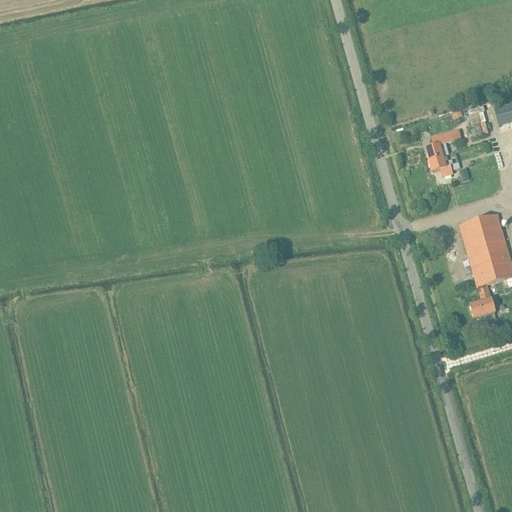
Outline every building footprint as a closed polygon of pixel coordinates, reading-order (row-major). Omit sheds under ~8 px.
[(511,125),(511,106),(494,111),(499,129),(511,125)] [(468,125),(480,124),(478,115),(467,116),(468,125)] [(476,137),(477,139),(482,137),(479,124),(473,126),(474,131),(471,132),(473,138),(476,137)] [(425,150),(428,162),(443,158),(448,156),(445,145),(461,141),(458,132),(430,139),(433,148),(425,150)] [(443,158),(428,162),(432,174),(440,171),(442,179),(453,176),(452,172),(460,170),(458,164),(453,166),(452,161),(445,163),(443,158)] [(465,170),(460,171),(463,183),(468,182),(465,170)] [(469,306),(473,320),(495,314),(487,288),(503,283),(505,290),(508,289),(508,287),(511,286),(511,267),(497,216),(459,227),(477,291),(481,303),(469,306)]
